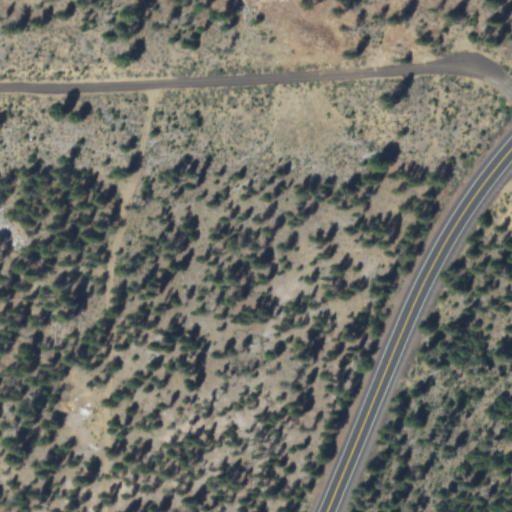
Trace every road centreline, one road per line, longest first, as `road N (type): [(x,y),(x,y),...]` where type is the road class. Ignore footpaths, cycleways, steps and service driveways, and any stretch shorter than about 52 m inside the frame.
road 1 (track): [(511,92),(479,70),(0,84)]
road 2 (secondary): [(328,511),(429,274),(511,150)]
